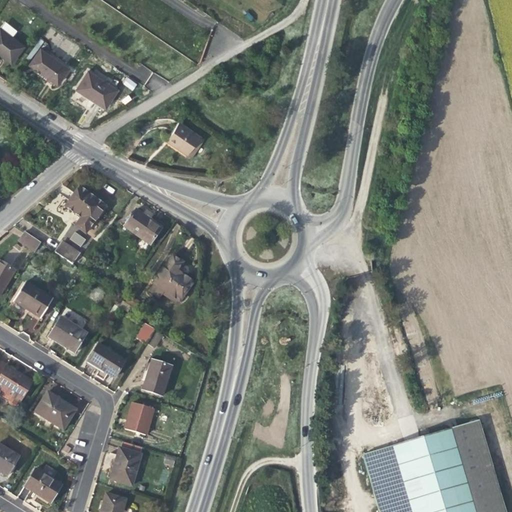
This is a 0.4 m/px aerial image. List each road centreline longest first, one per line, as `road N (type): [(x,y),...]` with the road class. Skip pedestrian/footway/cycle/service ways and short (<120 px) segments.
road 1 (tertiary): [(393,0),(372,48),(340,207),(305,228)]
road 2 (unclassified): [(308,511),(307,389),(320,309),(297,264)]
road 3 (residential): [(77,511),(104,403),(0,330)]
road 4 (secondary): [(276,198),(325,0)]
road 5 (residential): [(239,50),(84,146)]
road 6 (secondary): [(239,269),(227,408)]
road 7 (secondary): [(227,408),(267,279)]
